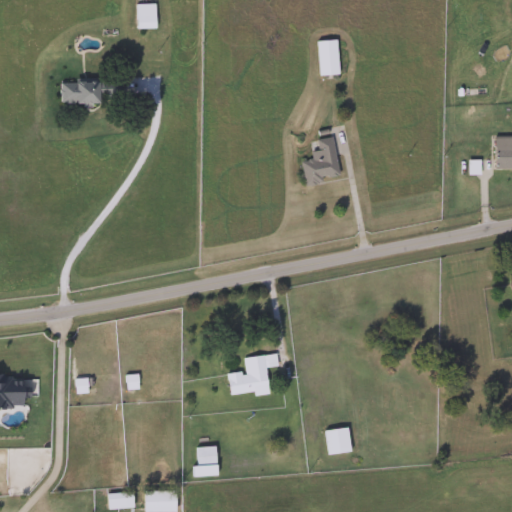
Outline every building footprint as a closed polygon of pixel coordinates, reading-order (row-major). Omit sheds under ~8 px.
[(150,4),(150,28),(132,28),(132,4),(150,4)] [(313,75),(313,40),(333,40),(333,75),(313,75)] [(56,103),(56,79),(114,78),(115,102),(56,103)] [(329,136),(335,178),(300,183),(297,162),(308,160),(306,152),(314,150),(312,138),(329,136)] [(511,170),(490,170),(490,136),(511,136),(511,170)] [(223,373),(237,371),(238,375),(243,374),(241,358),(272,353),(274,365),(262,366),(266,393),(251,395),(250,391),(227,395),(223,373)] [(321,431),(343,427),(347,450),(325,454),(321,431)] [(192,446),(212,444),(214,475),(190,477),(189,466),(194,465),(192,446)] [(140,511),(140,491),(170,490),(171,511),(140,511)] [(104,493),(128,491),(130,508),(105,510),(104,493)]
